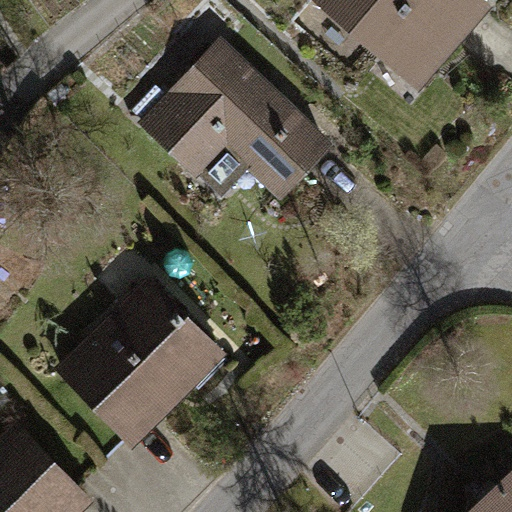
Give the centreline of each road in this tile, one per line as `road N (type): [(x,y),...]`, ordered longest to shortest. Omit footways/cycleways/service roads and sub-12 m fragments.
road 1 (residential): [(490,222),(211,511)]
road 2 (residential): [(128,0),(50,56),(0,134)]
